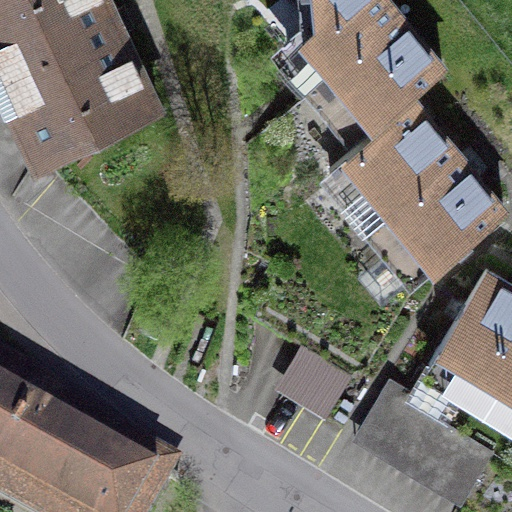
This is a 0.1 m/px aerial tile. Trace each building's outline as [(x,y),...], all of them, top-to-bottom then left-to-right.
[(106,0),(0,0),(0,56),(47,159),(110,130),(157,108),(106,0)] [(277,0),(269,7),(373,129),(402,105),(435,78),(369,0),(277,0)] [(498,218),(402,105),(373,129),(336,160),(432,274),(498,218)] [(200,225),(110,130),(47,159),(153,270),(200,225)] [(429,362),(511,413),(511,284),(486,269),(429,362)] [(283,389),(338,406),(352,362),(297,345),(283,389)] [(59,385),(0,351),(0,476),(63,511),(114,511),(145,457),(49,404),(59,385)] [(412,391),(389,377),(354,435),(462,501),(493,451),(407,399),(412,391)]
